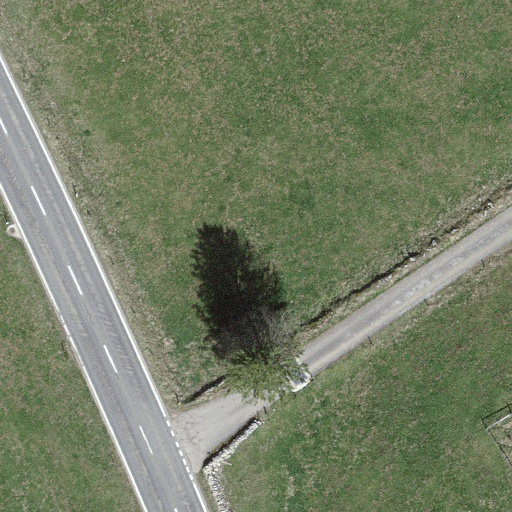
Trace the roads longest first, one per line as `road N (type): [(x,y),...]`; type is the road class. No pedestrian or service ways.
road 1 (secondary): [(174,511),(0,125)]
road 2 (track): [(511,240),(151,454)]
